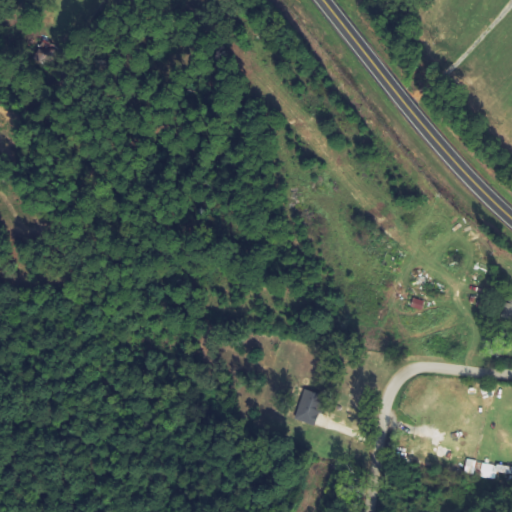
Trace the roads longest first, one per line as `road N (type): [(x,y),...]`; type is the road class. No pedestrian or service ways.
road 1 (tertiary): [(322,0),(399,97),(511,216)]
road 2 (residential): [(369,511),(385,407),(404,377),(425,369),(511,377)]
